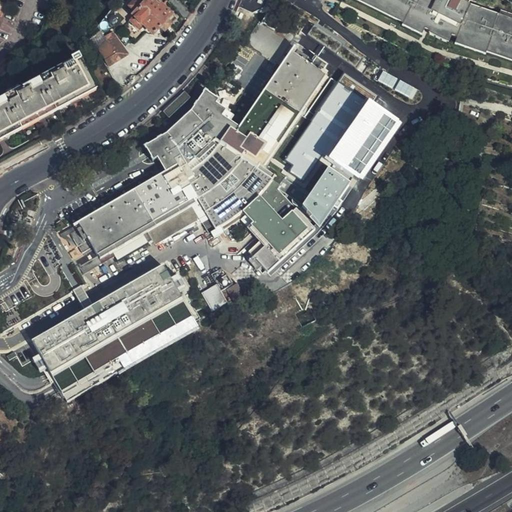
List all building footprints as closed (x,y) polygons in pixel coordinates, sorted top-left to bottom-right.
[(152,35),(170,16),(159,6),(157,8),(148,0),(132,17),(152,35)] [(405,22),(363,0),(349,0),(403,28),(400,32),(420,42),(423,37),(424,34),(404,24),(405,22)] [(470,0),(363,0),(405,22),(404,24),(424,34),(423,37),(428,40),(429,37),(449,46),(450,43),(455,46),(455,48),(487,57),(488,54),(511,60),(511,24),(497,21),(467,12),(470,0)] [(511,18),(499,15),(497,21),(511,24),(511,18)] [(274,35),(281,25),(268,16),(259,27),(264,31),(266,29),(274,35)] [(429,37),(428,40),(427,43),(446,53),(449,46),(429,37)] [(102,41),(91,48),(102,63),(112,56),(102,41)] [(487,57),(455,48),(453,53),(486,62),(487,60),(511,66),(511,60),(488,54),(487,57)] [(76,261),(84,275),(115,257),(112,253),(143,236),(147,233),(150,231),(158,244),(194,223),(189,214),(193,211),(198,220),(207,235),(219,228),(221,232),(238,220),(258,243),(247,253),(265,273),(313,231),(277,190),(278,189),(292,205),(306,212),(318,226),(331,208),(337,212),(342,204),(338,202),(350,185),(329,170),(347,145),(345,144),(350,137),(351,138),(374,106),(345,86),(325,114),(319,110),(311,122),(299,114),(331,67),(318,58),(317,59),(313,57),(315,53),(310,50),(304,58),(293,50),(237,129),(220,117),(223,112),(214,106),(217,101),(203,91),(189,112),(164,134),(143,147),(151,160),(154,158),(162,173),(71,226),(73,231),(69,233),(78,247),(79,247),(84,256),(76,261)] [(318,58),(331,67),(333,65),(320,55),(318,58)] [(0,139),(94,89),(77,58),(71,61),(73,65),(0,103),(0,139)] [(235,81),(242,72),(234,66),(225,80),(229,83),(232,79),(235,81)] [(396,88),(413,98),(417,90),(400,80),(396,88)] [(230,117),(223,112),(220,117),(227,122),(230,117)] [(189,214),(194,223),(198,220),(193,211),(189,214)] [(147,233),(155,247),(158,244),(150,231),(147,233)] [(115,257),(117,261),(147,243),(143,236),(112,253),(115,257)] [(80,288),(88,283),(73,260),(0,304),(0,333),(1,335),(74,292),(80,288)] [(85,311),(31,342),(39,356),(47,369),(60,393),(191,317),(178,293),(170,280),(162,266),(91,307),(85,311)] [(186,273),(190,281),(195,278),(190,270),(186,273)] [(170,280),(178,293),(185,289),(177,276),(170,280)] [(237,284),(224,291),(233,308),(246,300),(237,284)] [(216,285),(200,295),(211,313),(227,304),(216,285)] [(80,288),(74,292),(80,303),(85,311),(91,307),(87,299),(80,288)] [(60,393),(66,403),(197,327),(191,317),(60,393)] [(6,357),(9,361),(16,357),(14,353),(6,357)] [(47,369),(39,356),(32,360),(39,373),(47,369)]
